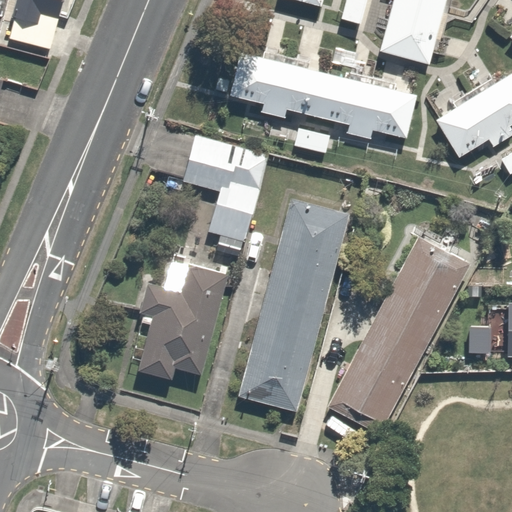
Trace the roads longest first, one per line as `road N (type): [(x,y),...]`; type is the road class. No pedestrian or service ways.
road 1 (residential): [(0,373),(146,0)]
road 2 (residential): [(285,500),(32,435)]
